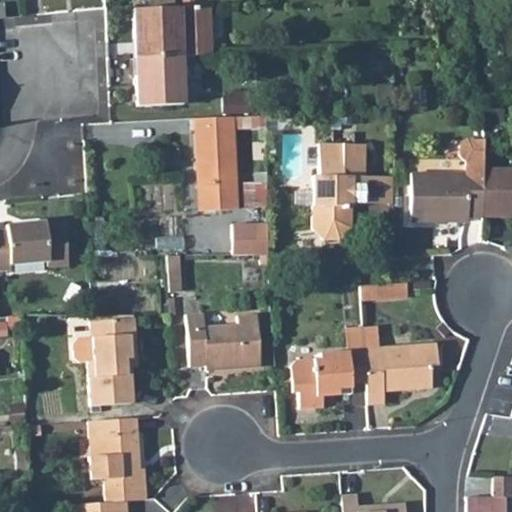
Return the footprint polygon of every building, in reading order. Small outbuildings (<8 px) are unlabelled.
[(77,0),(79,11),(103,8),(102,0),(77,0)] [(139,0),(140,9),(171,8),(170,0),(139,0)] [(447,0),(435,0),(436,17),(448,17),(447,0)] [(178,7),(179,56),(208,55),(207,6),(178,7)] [(135,40),(135,58),(179,56),(178,7),(171,8),(140,9),(131,9),(132,41),(135,40)] [(136,75),(133,76),(134,106),(181,105),(179,56),(135,58),(136,75)] [(409,89),(409,105),(436,104),(435,88),(409,89)] [(221,113),(248,112),(247,96),(234,96),(221,97),(221,113)] [(395,114),(396,132),(409,132),(409,114),(395,114)] [(230,119),(230,128),(263,127),(263,116),(230,118),(230,119)] [(196,186),(197,211),(215,210),(235,209),(230,128),(230,119),(193,121),(193,129),(196,186)] [(481,217),(481,169),(481,140),(463,140),(457,146),(457,155),(463,162),(463,174),(408,174),(408,222),(467,222),(467,217),(481,217)] [(349,195),(354,195),(363,186),(363,177),(363,154),(353,154),(353,145),(352,145),(317,145),(317,176),(310,176),(310,229),(322,240),(338,241),(350,229),(350,212),(345,204),(345,199),(349,195)] [(353,145),(353,154),(363,154),(363,145),(353,145)] [(511,168),(481,169),(481,217),(511,216),(511,168)] [(345,204),(350,212),(350,204),(392,205),(392,177),(363,177),(363,186),(354,195),(349,195),(345,199),(345,204)] [(264,207),(264,182),(240,183),(242,207),(264,207)] [(4,230),(0,230),(0,270),(9,269),(9,265),(44,261),(44,267),(65,265),(62,225),(42,227),(42,222),(3,226),(4,230)] [(229,225),(230,255),(264,255),(264,225),(229,225)] [(176,256),(163,256),(166,293),(179,292),(176,256)] [(357,286),(358,300),(403,297),(402,283),(357,286)] [(203,366),(203,371),(258,367),(254,315),(235,317),(235,324),(202,327),(201,313),(182,315),(187,367),(203,366)] [(6,317),(7,329),(21,328),(21,315),(6,317)] [(85,361),(87,406),(129,404),(128,368),(127,359),(134,359),(132,319),(88,321),(89,337),(76,338),(71,343),(72,357),(77,362),(85,361)] [(362,354),(378,353),(378,347),(376,327),(360,328),(362,351),(362,354)] [(364,383),(365,405),(381,404),(381,392),(430,389),(429,366),(436,366),(435,343),(378,347),(378,353),(362,354),(364,383)] [(348,388),(348,384),(364,383),(362,354),(362,351),(317,354),(318,359),(294,361),(288,367),(290,393),(296,393),(297,410),(321,408),(320,396),(336,395),(336,389),(348,388)] [(9,411),(10,421),(23,420),(22,410),(21,410),(9,411)] [(132,462),(136,462),(133,418),(86,422),(87,438),(96,437),(97,456),(88,456),(86,457),(88,480),(101,479),(103,503),(123,501),(143,500),(141,469),(137,469),(132,469),(132,462)] [(88,456),(97,456),(96,437),(87,438),(88,456)] [(13,451),(14,472),(27,471),(26,450),(13,451)] [(492,498),(503,498),(509,498),(510,478),(492,477),(492,498)] [(355,496),(340,497),(340,511),(403,511),(403,505),(356,508),(355,496)] [(492,498),(465,497),(464,511),(503,511),(503,498),(492,498)] [(123,511),(123,501),(103,503),(67,505),(67,511),(123,511)]
